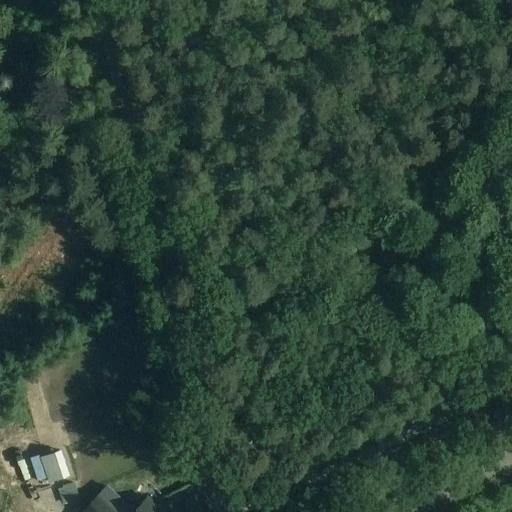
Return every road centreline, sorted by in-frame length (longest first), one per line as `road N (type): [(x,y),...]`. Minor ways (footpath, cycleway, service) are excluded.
road 1 (unclassified): [(222,511),(99,0)]
road 2 (track): [(0,127),(117,71)]
road 3 (tertiary): [(396,511),(511,455)]
